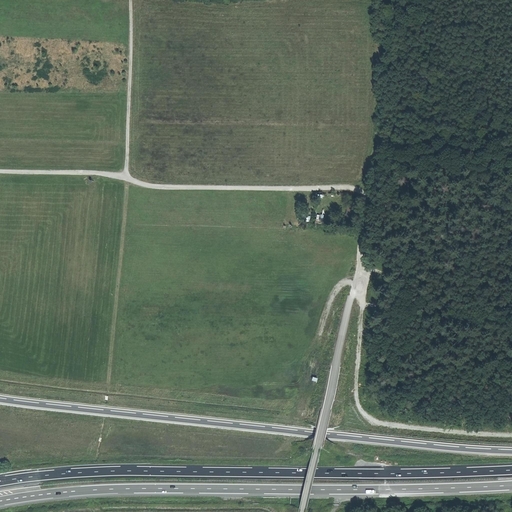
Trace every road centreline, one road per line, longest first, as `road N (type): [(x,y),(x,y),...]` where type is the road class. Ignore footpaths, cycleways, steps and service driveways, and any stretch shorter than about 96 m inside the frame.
road 1 (motorway): [(511,451),(0,400)]
road 2 (motorway): [(0,501),(116,488),(511,485)]
road 3 (motorway): [(511,469),(114,470),(0,481)]
road 4 (track): [(299,421),(331,300),(355,284),(366,292),(359,415),(376,429),(425,436),(511,436)]
road 5 (track): [(125,177),(154,186),(364,192),(354,289)]
road 6 (track): [(302,511),(354,289)]
road 7 (track): [(366,196),(386,100),(390,0)]
road 8 (track): [(130,0),(125,177)]
road 9 (track): [(511,149),(378,146)]
road 10 (track): [(125,177),(0,171)]
